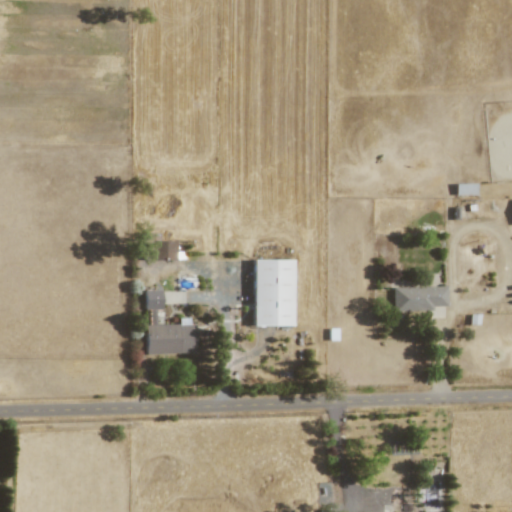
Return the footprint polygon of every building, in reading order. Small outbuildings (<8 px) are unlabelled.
[(453,195),(474,194),(474,183),(453,184),(453,195)] [(148,260),(174,259),(174,239),(143,240),(143,254),(148,254),(148,260)] [(290,259),(251,259),(250,325),(290,325),(290,259)] [(391,311),(431,310),(431,306),(445,305),(444,285),(391,287),(391,311)] [(144,354),(192,352),(191,318),(177,318),(177,323),(143,324),(144,354)]
